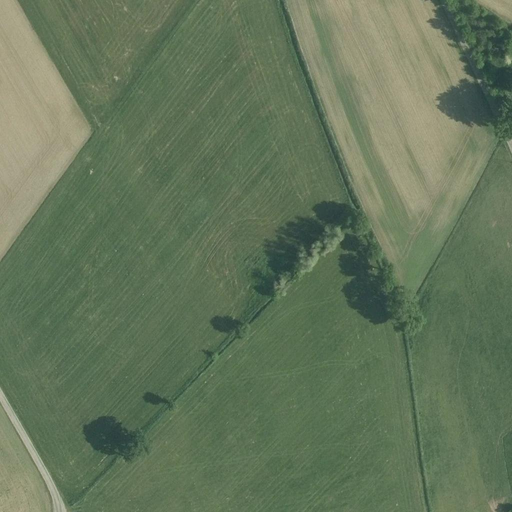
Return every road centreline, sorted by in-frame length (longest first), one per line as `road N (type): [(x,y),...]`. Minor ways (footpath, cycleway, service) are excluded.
road 1 (residential): [(443,0),(511,145)]
road 2 (residential): [(0,394),(60,511)]
